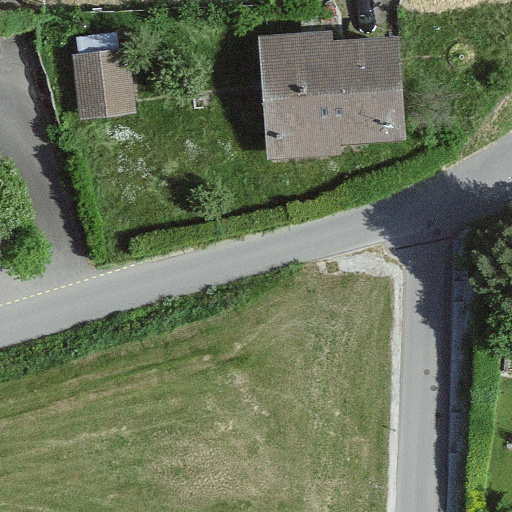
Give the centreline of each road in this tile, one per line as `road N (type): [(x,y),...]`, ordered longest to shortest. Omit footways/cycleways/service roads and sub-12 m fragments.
road 1 (unclassified): [(0,335),(431,205)]
road 2 (residential): [(419,511),(431,205)]
